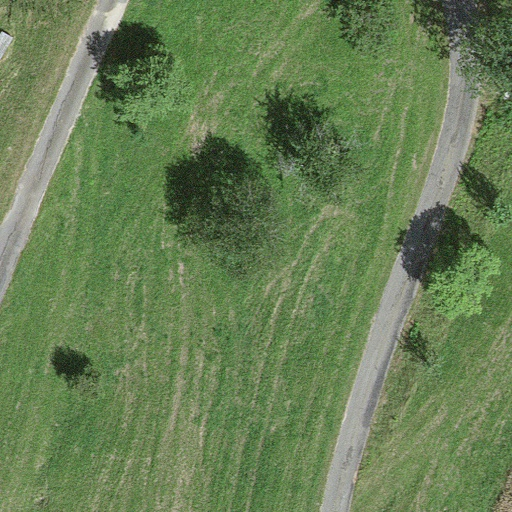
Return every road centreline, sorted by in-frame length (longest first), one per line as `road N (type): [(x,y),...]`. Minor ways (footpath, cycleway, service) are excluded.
road 1 (track): [(326,511),(341,434),(454,146),(462,92),(455,0)]
road 2 (track): [(108,0),(0,250)]
